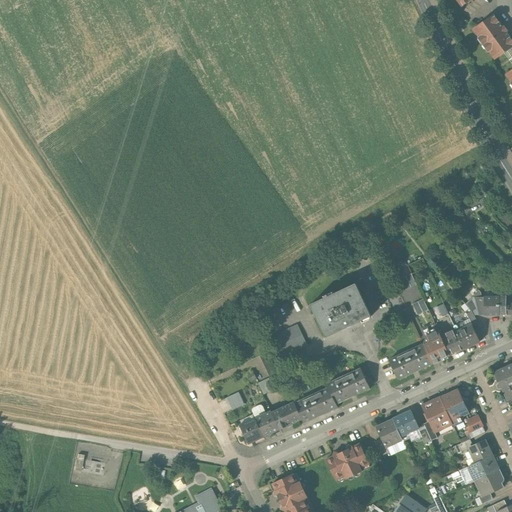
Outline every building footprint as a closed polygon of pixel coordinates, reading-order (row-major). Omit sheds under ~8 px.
[(511,45),(511,41),(492,14),(472,30),(478,38),(480,37),(489,50),(488,51),(494,60),(511,45)] [(422,259),(407,266),(411,274),(411,275),(427,268),(422,259)] [(411,274),(401,279),(406,290),(416,285),(411,275),(411,274)] [(399,280),(393,283),(398,294),(404,291),(399,280)] [(506,283),(501,288),(505,292),(510,287),(506,283)] [(371,317),(355,284),(311,305),(326,338),(371,317)] [(481,293),(471,284),(469,286),(471,288),(467,291),(475,298),(482,298),(481,293)] [(511,297),(506,297),(506,298),(499,298),(499,315),(511,315),(511,299),(511,297)] [(482,298),(475,298),(479,316),(499,315),(499,298),(482,298)] [(423,300),(412,305),(417,316),(428,311),(423,300)] [(443,304),(428,311),(434,323),(449,316),(443,304)] [(472,312),(466,315),(470,326),(471,326),(472,327),(478,325),(472,312)] [(383,322),(375,326),(378,334),(386,330),(383,322)] [(297,325),(270,338),(279,359),(306,346),(297,325)] [(470,326),(457,333),(464,349),(479,343),(472,327),(471,326),(470,326)] [(455,330),(445,335),(446,337),(441,339),(449,356),(464,349),(457,333),(455,330)] [(437,331),(425,337),(428,343),(422,345),(431,365),(432,365),(442,360),(442,361),(448,359),(447,358),(449,356),(441,339),(437,331)] [(422,345),(389,361),(398,380),(431,365),(422,345)] [(270,352),(259,357),(269,378),(275,376),(280,373),(270,352)] [(511,365),(495,373),(499,383),(498,384),(497,385),(497,386),(497,387),(498,388),(498,389),(500,389),(501,389),(502,389),(507,401),(511,398),(511,365)] [(369,389),(361,370),(327,386),(329,389),(336,404),(369,389)] [(269,378),(257,384),(263,395),(280,387),(275,376),(269,378)] [(329,389),(295,404),(302,419),(304,423),(337,408),(336,404),(329,389)] [(445,410),(463,402),(458,390),(440,398),(445,410)] [(238,393),(226,399),(228,404),(240,399),(238,393)] [(440,398),(422,406),(429,422),(433,432),(434,432),(451,424),(445,410),(440,398)] [(240,399),(228,404),(232,412),(244,406),(240,399)] [(294,402),(271,413),(279,430),(302,419),(295,404),(294,402)] [(463,402),(445,410),(451,424),(451,425),(457,422),(458,423),(461,422),(460,421),(462,416),(468,414),(463,402)] [(262,408),(261,406),(259,406),(258,406),(253,408),(253,409),(252,410),(252,412),(253,415),(255,420),(256,421),(263,437),(279,430),(271,413),(271,412),(265,415),(262,408)] [(410,412),(392,420),(400,437),(418,429),(410,412)] [(477,417),(467,421),(469,427),(466,428),(469,434),(482,428),(477,417)] [(392,420),(376,428),(381,439),(385,448),(386,448),(402,441),(400,437),(392,420)] [(256,421),(246,426),(244,424),(240,426),(248,444),(263,437),(256,421)] [(429,422),(423,425),(431,442),(437,439),(434,432),(433,432),(429,422)] [(469,434),(465,435),(468,441),(469,440),(485,433),(482,428),(469,434)] [(381,439),(374,442),(380,456),(388,453),(386,448),(385,448),(381,439)] [(468,441),(458,446),(462,453),(468,450),(473,447),(469,440),(468,441)] [(491,457),(484,442),(473,447),(468,450),(475,464),(491,457)] [(369,466),(359,445),(352,448),(348,447),(347,450),(338,455),(334,453),(332,457),(326,460),(335,481),(337,480),(338,482),(345,478),(346,480),(361,472),(361,471),(368,468),(367,466),(369,466)] [(475,464),(459,472),(466,486),(475,482),(498,471),(491,457),(475,464)] [(102,460),(91,458),(90,461),(85,460),(82,473),(104,476),(106,464),(102,463),(102,460)] [(84,461),(77,460),(75,470),(82,472),(84,461)] [(498,471),(475,482),(480,491),(482,490),(485,496),(482,497),(483,498),(490,495),(499,490),(496,485),(500,483),(501,482),(502,481),(502,480),(498,471)] [(300,482),(299,483),(295,475),(293,476),(292,475),(272,485),(275,491),(273,495),(278,497),(282,506),(280,510),(284,511),(312,511),(311,508),(309,509),(307,506),(309,505),(306,498),(307,498),(300,482)] [(198,503),(180,511),(218,511),(222,510),(211,489),(195,497),(198,503)] [(490,495),(483,498),(482,497),(479,499),(482,505),(493,500),(490,495)] [(424,511),(425,510),(406,496),(394,511),(424,511)] [(505,501),(493,506),(495,511),(498,511),(508,507),(505,501)]
